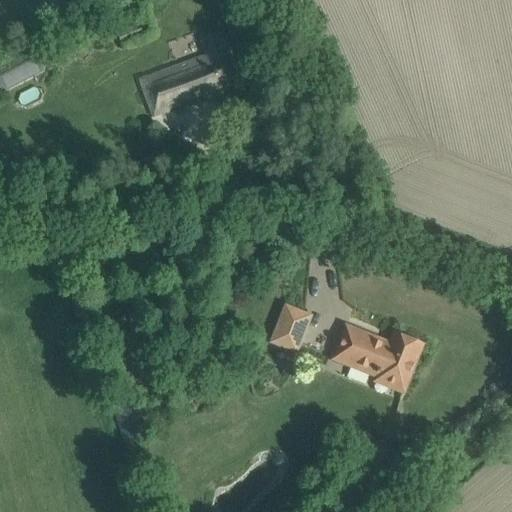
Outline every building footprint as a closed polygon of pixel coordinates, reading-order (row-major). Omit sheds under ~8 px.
[(241,88),(234,69),(221,33),(201,40),(207,57),(141,81),(154,117),(183,106),(184,108),(241,88)] [(0,62),(0,94),(46,74),(34,48),(0,62)] [(271,344),(297,354),(311,317),(285,307),(271,344)] [(333,359),(377,377),(375,382),(404,394),(422,346),(394,335),(390,345),(346,327),(333,359)] [(385,451),(366,471),(374,480),(377,477),(393,461),(394,460),(385,451)]
